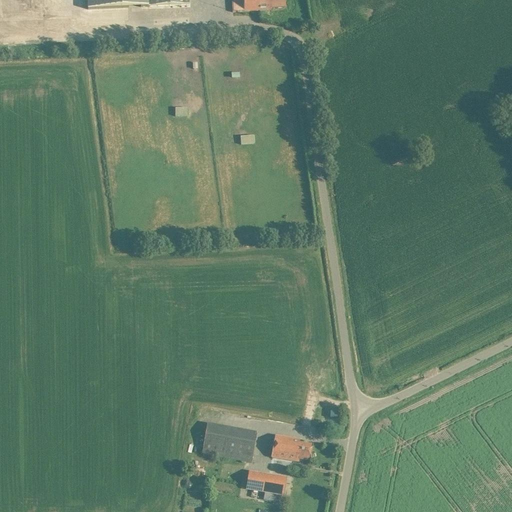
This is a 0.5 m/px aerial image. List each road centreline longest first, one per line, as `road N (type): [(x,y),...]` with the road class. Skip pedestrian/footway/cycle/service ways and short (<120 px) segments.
road 1 (unclassified): [(355,410),(304,62),(289,37),(263,29)]
road 2 (track): [(0,383),(179,380),(353,403)]
road 3 (unclassified): [(355,410),(511,342)]
